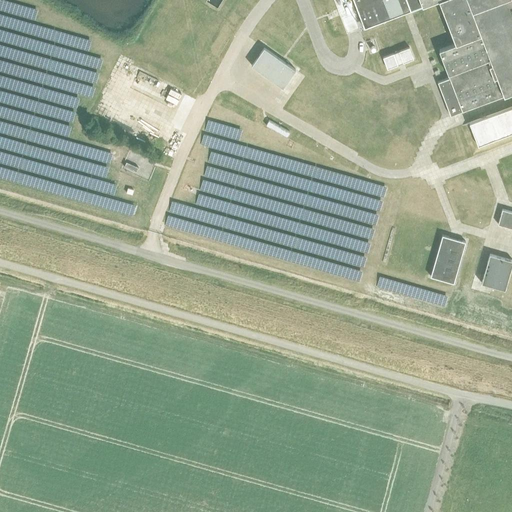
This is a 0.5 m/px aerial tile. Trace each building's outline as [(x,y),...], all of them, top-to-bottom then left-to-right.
[(0,0),(0,174),(138,207),(140,202),(116,197),(120,182),(108,179),(116,149),(71,138),(82,93),(95,96),(105,55),(91,51),(94,35),(37,22),(41,5),(17,0),(0,0)] [(511,0),(353,0),(356,5),(358,11),(364,28),(411,10),(423,6),(438,0),(439,0),(456,43),(439,49),(450,77),(438,81),(450,115),(462,111),(494,99),(511,91),(511,0)] [(405,34),(404,33),(400,35),(400,36),(396,37),(398,43),(411,38),(409,32),(405,34)] [(296,70),(264,47),(252,65),(283,88),(296,70)] [(387,68),(414,58),(409,47),(383,57),(387,68)] [(511,106),(469,122),(478,145),(511,132),(511,106)] [(388,180),(240,144),(245,125),(209,117),(203,143),(212,146),(198,204),(173,198),(166,229),(365,277),(388,180)] [(136,173),(139,168),(127,163),(125,168),(136,173)] [(498,224),(511,227),(511,211),(502,209),(498,224)] [(431,276),(454,283),(466,241),(442,234),(431,276)] [(482,283),(505,289),(511,265),(511,259),(490,253),(482,283)] [(378,287),(447,304),(450,291),(381,274),(378,287)]
